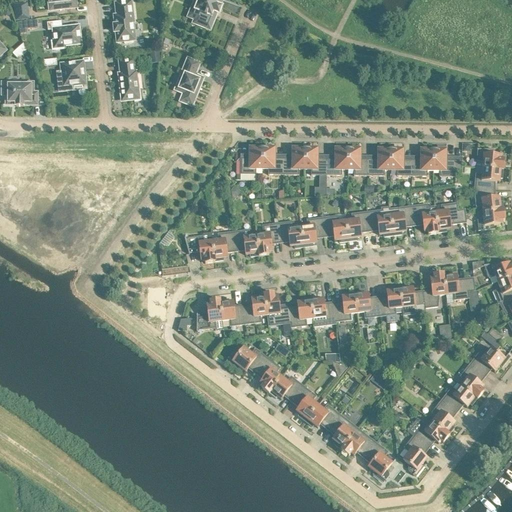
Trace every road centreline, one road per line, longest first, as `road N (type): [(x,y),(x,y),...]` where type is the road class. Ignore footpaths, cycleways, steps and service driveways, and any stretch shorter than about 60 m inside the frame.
road 1 (residential): [(193,287),(182,293),(172,329),(178,349),(380,504),(410,502),(438,487),(511,394)]
road 2 (residential): [(193,287),(511,244)]
road 3 (residential): [(511,130),(206,127)]
road 4 (residential): [(104,126),(90,0)]
